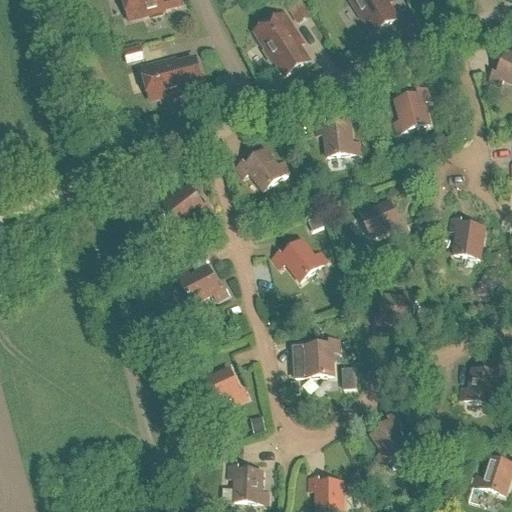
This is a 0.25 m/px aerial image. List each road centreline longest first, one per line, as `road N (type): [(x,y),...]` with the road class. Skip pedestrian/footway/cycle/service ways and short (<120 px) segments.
road 1 (track): [(70,189),(96,235),(166,511)]
road 2 (track): [(6,0),(47,154),(70,189)]
